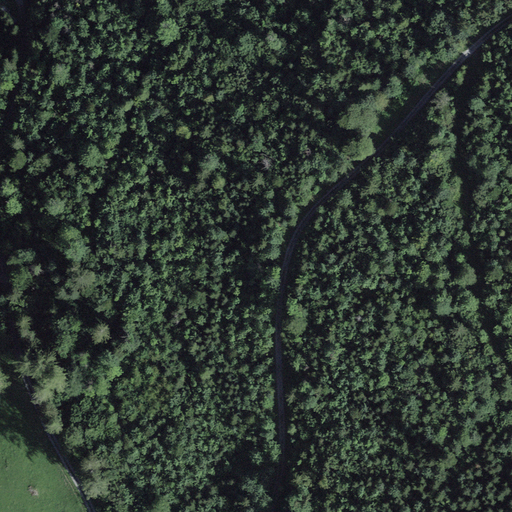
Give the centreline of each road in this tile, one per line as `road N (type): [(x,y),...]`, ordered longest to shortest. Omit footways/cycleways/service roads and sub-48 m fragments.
road 1 (track): [(511,14),(466,50),(297,232),(278,311),(282,448),(271,511)]
road 2 (track): [(466,50),(470,68),(456,128),(476,292),(511,375)]
road 3 (track): [(92,511),(23,371),(0,250)]
road 4 (track): [(0,141),(20,83),(19,0)]
